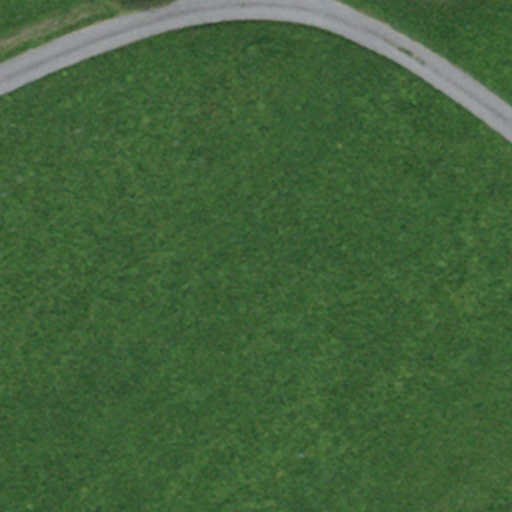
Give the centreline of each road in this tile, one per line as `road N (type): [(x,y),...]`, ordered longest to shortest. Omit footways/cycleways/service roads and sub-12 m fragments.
road 1 (track): [(511,127),(341,13),(291,0)]
road 2 (track): [(224,0),(151,16),(0,76)]
